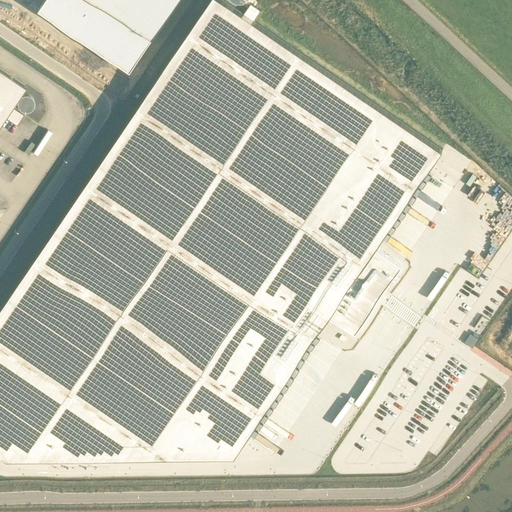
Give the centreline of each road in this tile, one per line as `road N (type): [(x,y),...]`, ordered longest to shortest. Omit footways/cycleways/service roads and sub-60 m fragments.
road 1 (unclassified): [(0,500),(400,495),(436,482),(511,400)]
road 2 (unclassified): [(0,267),(105,108),(0,30)]
road 3 (tertiary): [(511,93),(410,0)]
